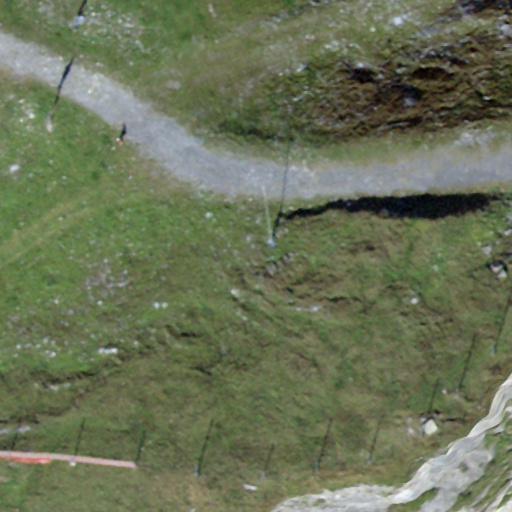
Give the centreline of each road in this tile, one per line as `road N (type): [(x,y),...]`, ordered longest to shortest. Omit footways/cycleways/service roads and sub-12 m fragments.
road 1 (track): [(0,48),(89,89),(174,153),(232,176),(331,181),(511,163)]
road 2 (track): [(0,255),(174,153)]
